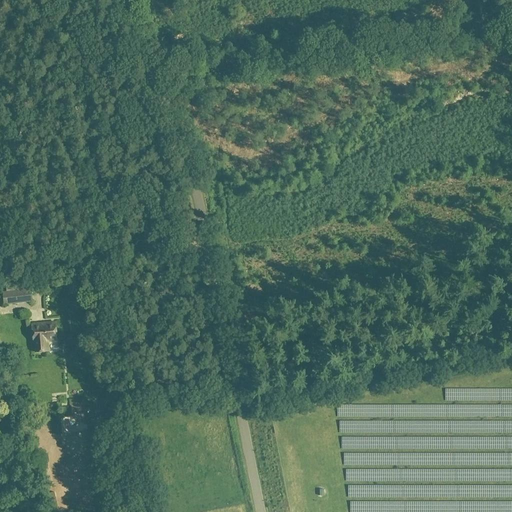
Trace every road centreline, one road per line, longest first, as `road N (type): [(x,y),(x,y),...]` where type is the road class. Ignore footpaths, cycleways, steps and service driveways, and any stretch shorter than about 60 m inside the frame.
road 1 (unclassified): [(260,511),(191,165),(121,0)]
road 2 (track): [(511,25),(255,56)]
road 3 (track): [(225,237),(0,269)]
